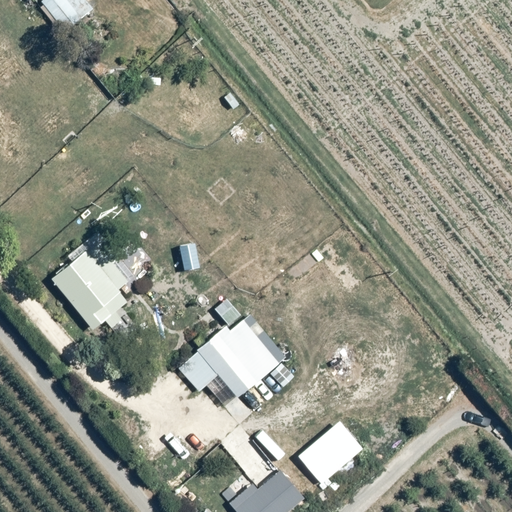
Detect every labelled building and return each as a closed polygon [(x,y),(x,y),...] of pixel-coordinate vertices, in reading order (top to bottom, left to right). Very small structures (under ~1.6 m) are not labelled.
[(87,7),(81,0),(32,0),(56,31),(87,7)] [(59,253),(65,260),(47,274),(73,307),(88,325),(97,318),(106,329),(119,318),(112,309),(118,304),(113,297),(118,293),(115,289),(132,275),(93,226),(59,253)] [(238,313),(223,296),(212,307),(226,323),(238,313)] [(215,373),(232,395),(220,405),(235,423),(247,413),(248,415),(272,396),(285,413),(298,403),(269,367),(270,366),(285,354),(249,309),(225,328),(222,323),(173,362),(195,389),(215,373)] [(280,511),(299,496),(275,468),(253,487),(249,483),(226,502),(234,511),(280,511)]
